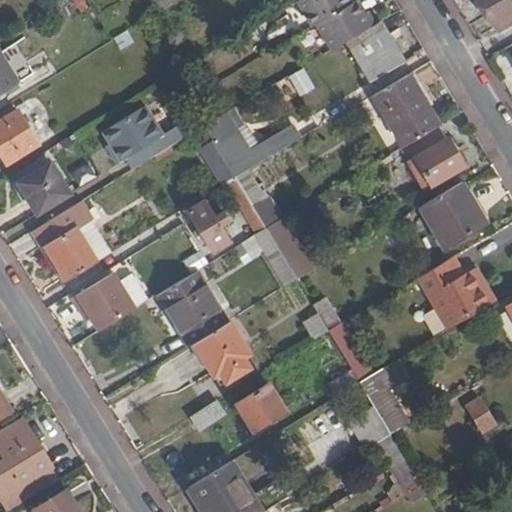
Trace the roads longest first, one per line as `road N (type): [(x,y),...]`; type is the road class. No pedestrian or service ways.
road 1 (residential): [(146,511),(0,273)]
road 2 (residential): [(426,0),(511,142)]
